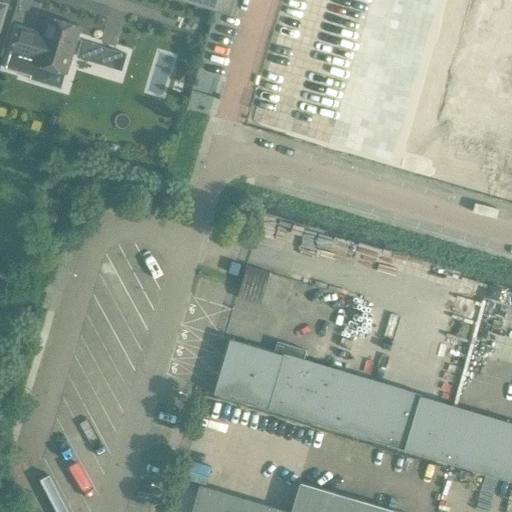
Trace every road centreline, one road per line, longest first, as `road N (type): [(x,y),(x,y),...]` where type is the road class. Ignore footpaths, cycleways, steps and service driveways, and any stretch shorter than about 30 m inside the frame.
road 1 (unclassified): [(109,511),(217,148)]
road 2 (unclassified): [(511,234),(217,148)]
road 3 (unclassified): [(217,148),(261,0)]
